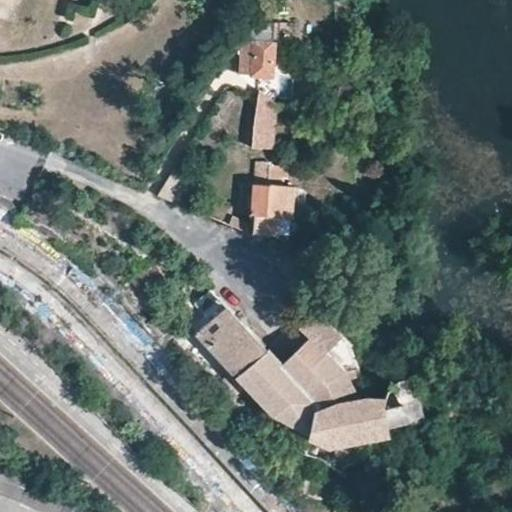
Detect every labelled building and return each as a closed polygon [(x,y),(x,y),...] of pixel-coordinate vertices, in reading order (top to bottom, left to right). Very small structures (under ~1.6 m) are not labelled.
[(277,37),(240,38),(240,56),(240,72),(276,74),(277,37)] [(254,121),(253,146),(276,146),(279,100),(261,90),(254,121)] [(252,183),(251,212),(254,212),(254,225),(253,233),(282,233),(281,216),(295,214),(297,185),(284,182),(284,176),(290,177),(290,164),(272,161),(257,160),(257,174),(256,184),(252,183)] [(234,224),(253,233),(254,225),(237,217),(234,224)] [(208,321),(198,333),(238,375),(272,347),(215,290),(197,300),(208,321)] [(319,457),(343,472),(354,461),(379,457),(400,452),(452,438),(448,414),(426,418),(418,375),(391,383),(389,378),(380,396),(363,397),(360,378),(350,369),(361,366),(355,345),(355,342),(325,312),(321,313),(301,326),(311,336),(283,364),(309,397),(310,409),(306,431),(307,446),(319,457)] [(272,413),(306,431),(310,409),(309,397),(283,364),(283,359),(272,347),(238,375),(272,413)]
